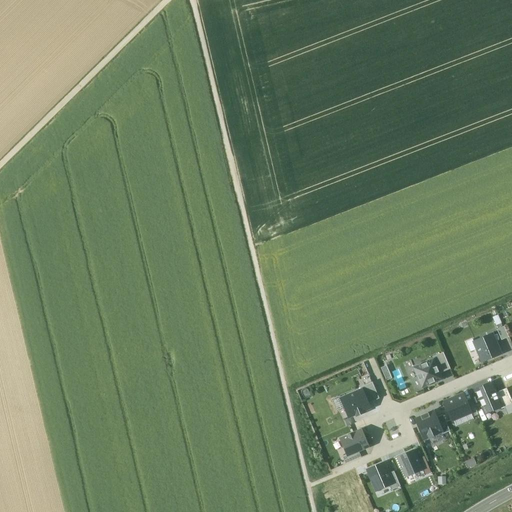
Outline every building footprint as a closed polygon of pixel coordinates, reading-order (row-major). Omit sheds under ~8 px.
[(84,291),(77,293),(86,326),(93,324),(84,291)] [(504,326),(496,329),(501,340),(508,337),(504,326)] [(95,332),(89,333),(95,368),(102,367),(95,332)] [(492,336),(474,343),(481,362),(500,355),(492,336)] [(434,359),(440,374),(449,370),(443,353),(433,357),(434,359)] [(434,359),(413,368),(422,389),(443,380),(440,374),(434,359)] [(361,390),(362,390),(368,404),(379,399),(373,383),(360,388),(361,390)] [(491,384),(475,390),(486,415),(502,408),(496,394),(491,384)] [(361,390),(341,399),(349,418),(356,415),(357,416),(364,413),(363,412),(370,409),(368,404),(362,390),(361,390)] [(496,394),(502,408),(511,404),(511,403),(506,390),(496,394)] [(464,396),(445,404),(452,421),(471,413),(467,404),(464,396)] [(472,402),(467,404),(471,413),(473,418),(478,415),(472,402)] [(416,420),(424,440),(442,433),(436,418),(434,413),(416,420)] [(443,415),(436,418),(442,433),(443,435),(450,432),(443,415)] [(359,452),(368,448),(362,431),(341,439),(348,456),(359,452)] [(398,457),(406,478),(422,471),(418,460),(414,451),(398,457)] [(361,458),(359,452),(348,456),(343,458),(346,464),(361,458)] [(425,457),(418,460),(422,471),(424,476),(431,473),(425,457)] [(384,464),(368,471),(376,491),(389,486),(393,484),(389,474),(384,464)] [(400,487),(394,472),(389,474),(393,484),(389,486),(391,491),(400,487)]
